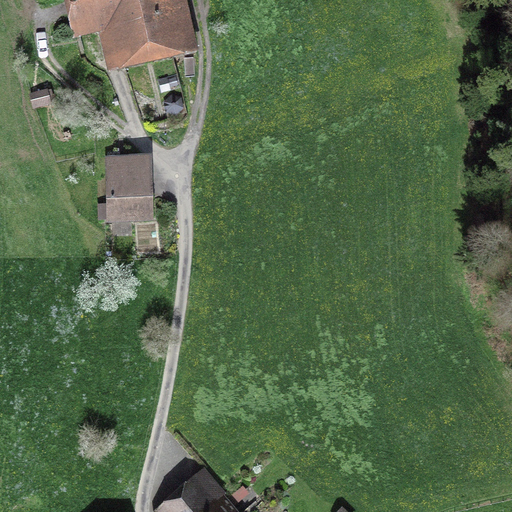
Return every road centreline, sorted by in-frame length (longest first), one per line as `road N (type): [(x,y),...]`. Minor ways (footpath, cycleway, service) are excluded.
road 1 (unclassified): [(142,511),(182,277),(180,194),(129,137),(116,88)]
road 2 (track): [(129,137),(57,82),(37,54),(34,21)]
